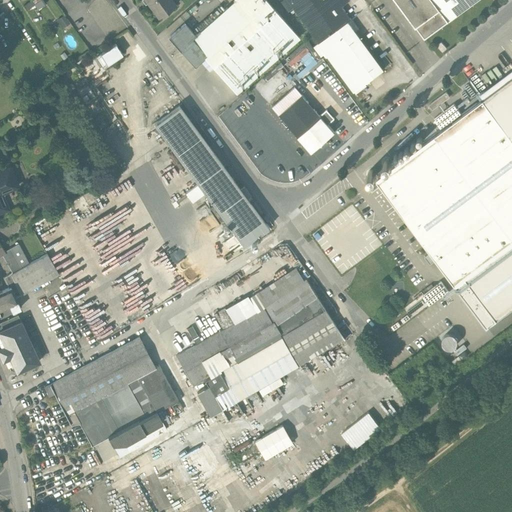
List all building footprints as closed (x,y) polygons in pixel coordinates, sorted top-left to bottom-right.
[(175,6),(170,0),(146,0),(159,17),(175,6)] [(235,0),(236,1),(200,33),(200,32),(195,36),(185,24),(171,37),(182,50),(182,51),(195,66),(205,58),(236,94),(300,39),(265,0),(235,0)] [(350,2),(348,0),(278,0),(288,13),(293,9),(318,44),(348,22),(351,20),(342,7),(350,2)] [(395,0),(424,40),(478,0),(395,0)] [(384,70),(348,22),(318,44),(354,92),(384,70)] [(115,44),(95,57),(102,68),(122,54),(115,44)] [(309,68),(317,62),(313,56),(307,61),(309,63),(307,65),(309,68)] [(511,139),(511,243),(455,286),(486,328),(511,308),(511,78),(483,100),(511,139)] [(446,93),(429,106),(432,110),(450,98),(446,93)] [(334,133),(301,95),(278,116),(311,153),(334,133)] [(511,243),(511,139),(483,100),(376,180),(455,286),(511,243)] [(268,227),(179,106),(154,124),(243,245),(268,227)] [(11,167),(0,171),(0,212),(5,210),(0,197),(0,189),(18,182),(11,167)] [(352,206),(313,235),(343,276),(383,246),(352,206)] [(233,232),(230,228),(219,237),(229,249),(238,241),(231,233),(233,232)] [(47,254),(29,264),(18,244),(5,251),(2,246),(0,247),(0,255),(2,254),(13,273),(5,277),(9,287),(11,287),(13,293),(18,290),(21,296),(40,285),(40,284),(58,274),(47,254)] [(178,248),(168,256),(175,264),(185,256),(178,248)] [(234,323),(176,357),(195,388),(206,381),(210,389),(223,411),(344,341),(300,268),(250,298),(249,296),(226,309),(234,323)] [(0,317),(20,308),(13,293),(11,287),(9,287),(0,291),(0,317)] [(423,295),(382,325),(389,335),(430,305),(423,295)] [(6,320),(9,326),(20,321),(18,315),(6,320)] [(0,322),(0,330),(9,326),(6,320),(0,322)] [(9,326),(0,330),(0,335),(5,346),(0,347),(0,354),(1,357),(3,359),(2,359),(3,360),(10,357),(17,372),(39,361),(20,321),(9,326)] [(442,345),(444,348),(447,349),(450,350),(453,349),(455,347),(457,345),(457,342),(456,339),(455,337),(452,335),(450,335),(447,335),(444,337),(442,339),(442,342),(442,345)] [(141,338),(52,384),(67,414),(137,378),(157,368),(141,338)] [(464,345),(454,352),(457,356),(467,349),(464,345)] [(178,399),(160,367),(157,368),(137,378),(156,411),(178,399)] [(137,378),(67,414),(73,426),(82,425),(91,447),(109,437),(156,411),(137,378)] [(210,389),(198,396),(211,420),(224,413),(223,411),(210,389)] [(156,411),(109,437),(120,457),(167,431),(156,411)] [(254,439),(263,458),(293,444),(284,425),(254,439)]
